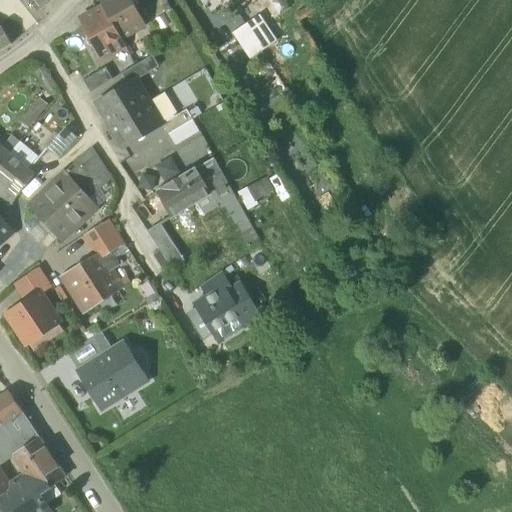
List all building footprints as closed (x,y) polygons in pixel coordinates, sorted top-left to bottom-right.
[(28,0),(37,11),(50,0),(28,0)] [(99,0),(103,7),(121,39),(144,27),(129,0),(99,0)] [(125,46),(121,39),(103,7),(81,19),(89,35),(87,36),(87,37),(88,38),(87,40),(89,45),(92,46),(92,47),(93,47),(95,46),(102,59),(125,46)] [(259,16),(246,25),(262,51),(277,41),(267,26),(259,16)] [(249,60),(262,51),(246,25),(232,34),(249,60)] [(0,28),(0,50),(11,44),(1,28),(0,28)] [(121,75),(127,85),(135,80),(136,81),(159,67),(152,56),(135,66),(125,72),(121,75)] [(59,90),(45,64),(35,70),(50,96),(59,90)] [(83,81),(91,93),(113,80),(106,68),(83,81)] [(97,103),(110,126),(149,102),(136,81),(135,80),(127,85),(97,103)] [(163,94),(149,102),(162,125),(176,116),(163,94)] [(19,122),(28,129),(48,105),(40,98),(19,122)] [(162,125),(149,102),(110,126),(123,148),(162,125)] [(191,112),(195,119),(201,115),(197,108),(191,112)] [(162,125),(168,135),(192,121),(186,110),(176,116),(162,125)] [(168,135),(175,146),(199,132),(192,121),(168,135)] [(47,148),(60,159),(78,138),(65,127),(58,135),(47,148)] [(53,131),(35,154),(39,158),(47,148),(58,135),(53,131)] [(1,148),(9,154),(20,141),(12,135),(1,148)] [(35,154),(20,141),(9,154),(30,172),(40,159),(39,158),(35,154)] [(0,164),(9,154),(1,148),(0,146),(0,164)] [(76,163),(98,189),(111,179),(92,150),(76,163)] [(0,164),(0,181),(17,196),(34,175),(30,172),(9,154),(0,164)] [(225,206),(236,224),(246,218),(213,159),(196,169),(210,194),(212,194),(219,207),(221,209),(225,206)] [(76,163),(63,175),(86,199),(98,189),(76,163)] [(157,192),(172,218),(194,204),(210,194),(196,169),(157,192)] [(96,209),(86,199),(63,175),(31,206),(38,213),(54,231),(62,240),(96,209)] [(267,177),(247,188),(255,202),(275,191),(267,177)] [(11,206),(17,196),(0,181),(0,196),(6,201),(11,206)] [(257,206),(255,202),(247,188),(238,193),(247,211),(257,206)] [(210,194),(194,204),(202,217),(219,207),(212,194),(210,194)] [(54,231),(38,213),(23,227),(39,244),(54,231)] [(258,239),(246,218),(236,224),(247,245),(258,239)] [(0,244),(13,233),(0,219),(0,244)] [(110,220),(103,224),(110,237),(118,249),(125,245),(110,220)] [(85,238),(91,248),(94,247),(110,237),(103,224),(88,233),(89,235),(85,238)] [(147,231),(171,268),(183,260),(160,224),(147,231)] [(99,254),(122,288),(131,283),(119,265),(116,261),(111,253),(118,249),(110,237),(94,247),(99,254)] [(118,249),(111,253),(116,261),(130,252),(125,245),(118,249)] [(62,277),(85,313),(112,295),(122,288),(99,254),(62,277)] [(16,286),(27,303),(39,295),(39,296),(40,295),(50,288),(50,287),(39,270),(39,271),(38,270),(16,285),(16,286)] [(201,287),(207,297),(229,284),(222,272),(201,287)] [(192,321),(203,339),(212,334),(240,317),(243,322),(258,313),(241,284),(232,289),(229,284),(207,297),(195,305),(197,307),(202,315),(192,321)] [(27,342),(28,343),(57,323),(57,322),(58,322),(40,295),(39,296),(39,295),(27,303),(9,315),(9,316),(27,343),(27,342)] [(187,313),(192,321),(202,315),(197,307),(187,313)] [(240,317),(212,334),(218,343),(261,317),(258,313),(243,322),(240,317)] [(57,323),(28,343),(34,352),(64,332),(57,323)] [(93,338),(104,355),(112,350),(101,333),(93,338)] [(67,354),(78,371),(104,355),(93,338),(67,354)] [(93,398),(101,411),(149,381),(143,372),(143,371),(146,369),(147,365),(147,361),(146,358),(144,354),(142,352),(138,351),(134,350),(131,351),(130,351),(124,342),(112,350),(104,355),(78,371),(77,372),(85,385),(88,383),(96,396),(93,398)] [(85,385),(93,398),(96,396),(88,383),(85,385)] [(0,429),(23,414),(8,391),(0,396),(0,429)] [(0,429),(0,465),(12,457),(40,439),(23,414),(0,429)] [(12,457),(25,477),(37,495),(38,495),(54,484),(65,477),(40,439),(12,457)] [(0,471),(0,511),(49,511),(50,511),(45,505),(38,495),(37,495),(25,477),(10,487),(0,471)] [(61,495),(54,484),(38,495),(45,505),(61,495)]
